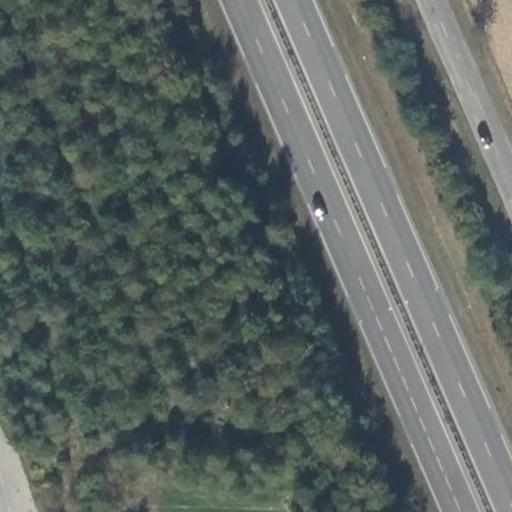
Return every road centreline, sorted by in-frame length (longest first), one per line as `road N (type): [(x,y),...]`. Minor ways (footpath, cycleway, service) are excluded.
road 1 (trunk): [(233,0),(458,511)]
road 2 (trunk): [(511,503),(291,0)]
road 3 (tertiary): [(511,185),(432,0)]
